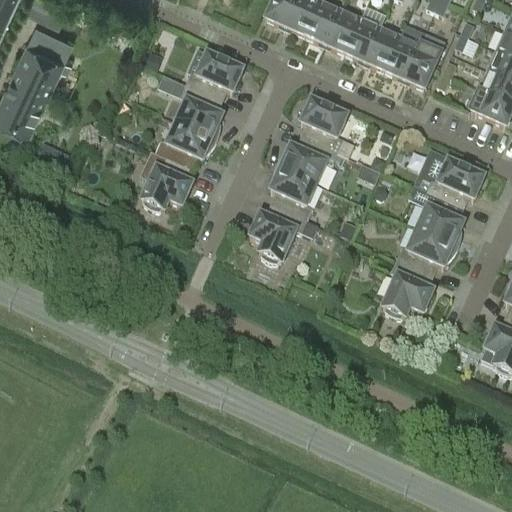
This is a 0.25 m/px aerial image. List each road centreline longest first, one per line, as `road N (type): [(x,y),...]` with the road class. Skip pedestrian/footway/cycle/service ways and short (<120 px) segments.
road 1 (residential): [(467,511),(163,372)]
road 2 (residential): [(163,372),(287,74)]
road 3 (residential): [(511,174),(287,74)]
road 4 (residential): [(287,74),(121,0)]
road 5 (residential): [(163,372),(0,293)]
road 6 (residential): [(459,332),(511,216)]
